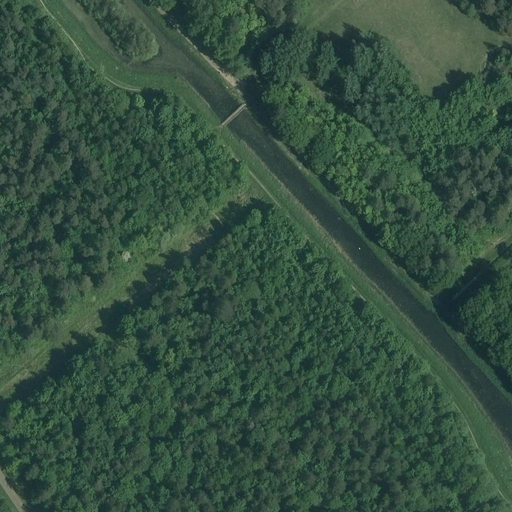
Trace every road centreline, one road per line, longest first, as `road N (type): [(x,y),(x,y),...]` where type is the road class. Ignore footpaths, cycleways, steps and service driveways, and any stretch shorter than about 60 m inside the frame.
road 1 (track): [(511,507),(444,389),(214,133)]
road 2 (track): [(214,133),(173,94),(124,88),(103,75),(37,0)]
